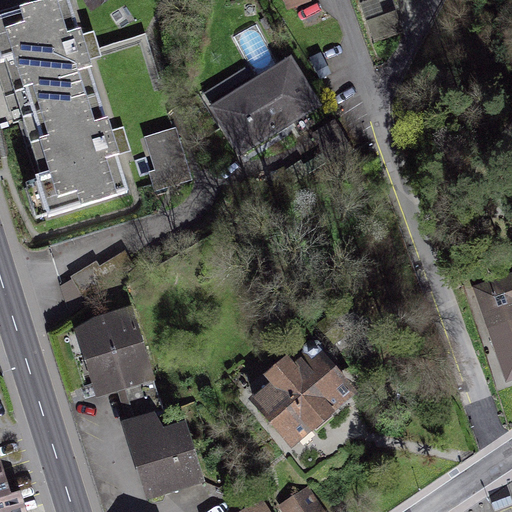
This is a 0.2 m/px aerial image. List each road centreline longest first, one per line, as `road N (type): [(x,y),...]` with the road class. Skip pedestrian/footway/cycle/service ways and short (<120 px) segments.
road 1 (residential): [(438,0),(382,110),(384,141),(423,270),(498,462)]
road 2 (primary): [(0,276),(73,511)]
